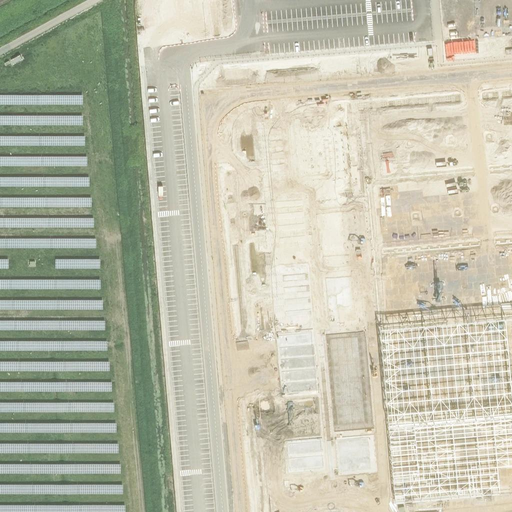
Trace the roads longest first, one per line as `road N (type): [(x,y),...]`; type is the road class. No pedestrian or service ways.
road 1 (unknown): [(330,49),(320,75),(370,511)]
road 2 (unknown): [(330,49),(172,121)]
